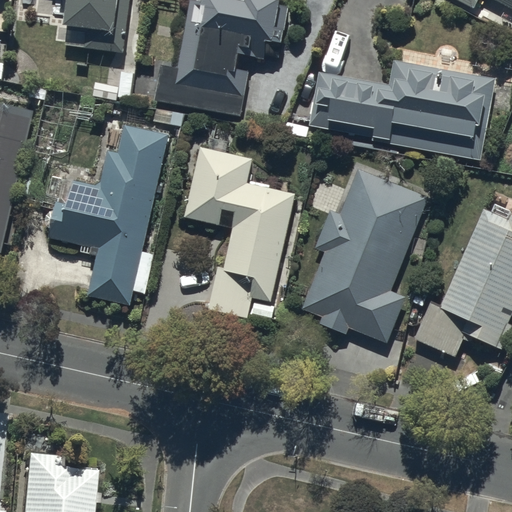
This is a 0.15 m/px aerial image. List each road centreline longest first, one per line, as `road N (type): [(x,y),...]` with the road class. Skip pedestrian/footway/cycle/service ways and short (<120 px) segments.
road 1 (tertiary): [(198,399),(511,474)]
road 2 (tertiary): [(0,352),(198,399)]
